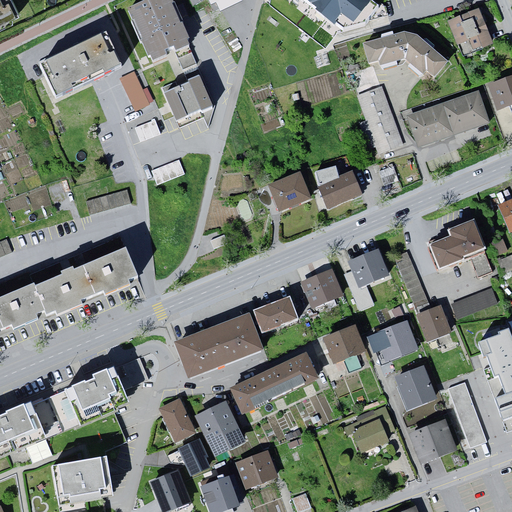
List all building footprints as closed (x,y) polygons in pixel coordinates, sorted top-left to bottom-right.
[(12,0),(0,0),(0,24),(20,15),(12,0)] [(215,111),(171,0),(161,0),(129,13),(153,67),(168,61),(178,83),(162,89),(179,126),(215,111)] [(199,0),(201,2),(205,0),(206,0),(210,5),(214,3),(220,12),(243,2),(243,0),(199,0)] [(382,8),(372,0),(303,0),(347,34),(368,27),(382,8)] [(479,9),(446,22),(459,56),(493,44),(479,9)] [(109,33),(39,64),(55,101),(63,94),(124,67),(109,33)] [(406,34),(362,44),(368,71),(408,62),(436,86),(453,65),(421,39),(406,34)] [(150,105),(134,71),(119,78),(135,112),(150,105)] [(511,77),(490,84),(498,110),(511,106),(511,77)] [(377,156),(404,145),(382,86),(355,96),(364,120),(358,122),(368,151),(375,148),(377,156)] [(480,90),(409,115),(420,147),(491,123),(480,90)] [(155,120),(134,128),(140,142),(161,134),(155,120)] [(178,160),(151,171),(157,185),(185,174),(178,160)] [(358,171),(320,186),(329,210),(368,195),(358,171)] [(303,172),(269,186),(281,215),(316,200),(303,172)] [(127,190),(86,201),(90,215),(131,204),(127,190)] [(511,201),(498,207),(510,235),(511,234),(511,201)] [(452,238),(430,246),(441,273),(489,254),(477,223),(451,234),(452,238)] [(0,257),(12,252),(6,239),(0,241),(0,257)] [(381,248),(350,263),(362,289),(394,274),(381,248)] [(128,252),(0,303),(0,341),(141,285),(128,252)] [(407,252),(394,256),(417,315),(431,310),(407,252)] [(334,270),(302,284),(315,312),(347,298),(334,270)] [(450,303),(457,320),(499,303),(492,287),(450,303)] [(303,320),(293,296),(258,311),(268,335),(303,320)] [(417,315),(416,316),(426,343),(452,333),(441,305),(431,310),(417,315)] [(253,313),(216,327),(231,363),(267,350),(253,313)] [(407,322),(375,335),(386,363),(419,350),(407,322)] [(188,381),(231,363),(216,327),(174,343),(188,381)] [(361,327),(326,338),(335,365),(369,354),(361,327)] [(511,335),(477,348),(509,433),(511,432),(511,335)] [(307,354),(293,361),(306,386),(318,379),(307,354)] [(349,371),(361,369),(359,359),(347,361),(349,371)] [(272,370),(284,396),(306,386),(293,361),(272,370)] [(425,364),(395,376),(408,410),(439,399),(425,364)] [(130,408),(113,368),(74,384),(74,385),(90,423),(130,408)] [(272,370),(231,389),(243,416),(284,396),(272,370)] [(466,380),(447,388),(471,450),(490,442),(466,380)] [(59,434),(90,423),(74,385),(44,396),(59,434)] [(59,434),(44,396),(0,414),(0,458),(6,456),(59,434)] [(198,432),(183,397),(160,407),(176,442),(198,432)] [(227,399),(196,414),(218,460),(249,445),(227,399)] [(364,456),(391,444),(381,421),(354,433),(364,456)] [(447,423),(411,437),(423,468),(459,453),(447,423)] [(201,439),(181,449),(194,476),(214,467),(201,439)] [(269,454),(237,465),(247,492),(279,480),(269,454)] [(83,460),(51,465),(58,506),(86,501),(113,496),(106,456),(83,460)] [(173,511),(194,504),(180,467),(151,479),(164,511),(173,511)] [(231,511),(246,506),(236,479),(202,491),(210,511),(231,511)] [(308,494),(294,498),(298,511),(299,511),(312,509),(308,494)]
